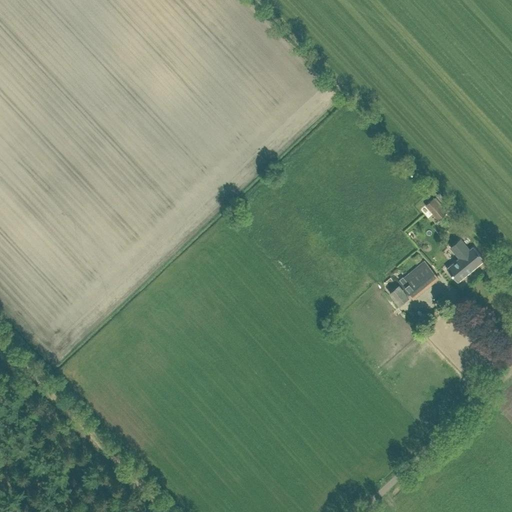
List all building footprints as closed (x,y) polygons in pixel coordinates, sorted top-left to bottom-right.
[(435,197),(427,203),(440,218),(448,212),(435,197)] [(460,230),(469,240),(472,238),(459,223),(453,229),(457,233),(460,230)] [(452,263),(446,268),(449,271),(451,273),(454,277),(457,281),(458,281),(471,270),(484,259),(478,252),(473,246),(471,247),(469,249),(468,248),(463,241),(461,240),(460,238),(454,242),(449,247),(454,252),(458,258),(452,263)] [(398,281),(414,301),(439,279),(424,260),(398,281)] [(400,287),(391,295),(398,305),(408,296),(400,287)]
